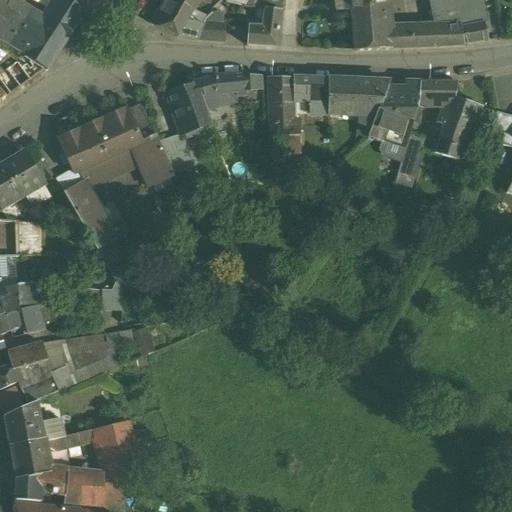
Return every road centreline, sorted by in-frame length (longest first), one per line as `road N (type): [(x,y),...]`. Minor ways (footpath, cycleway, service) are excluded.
road 1 (residential): [(151,66),(457,64),(511,56)]
road 2 (residential): [(0,130),(110,72),(151,66)]
